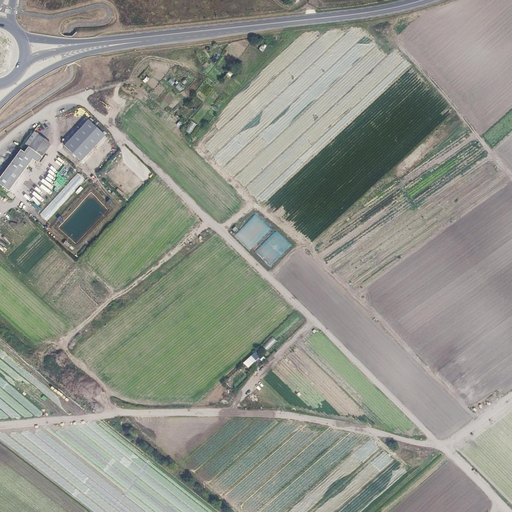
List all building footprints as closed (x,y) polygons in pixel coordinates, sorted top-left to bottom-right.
[(178,83),(175,87),(180,91),(183,87),(178,83)] [(106,135),(88,119),(64,146),(82,161),(106,135)] [(184,131),(190,134),(196,124),(191,121),(184,131)] [(27,140),(0,176),(0,186),(7,192),(31,160),(36,154),(41,158),(50,145),(33,132),(27,140)] [(36,154),(31,160),(37,164),(41,158),(36,154)] [(42,165),(48,157),(44,155),(39,163),(42,165)] [(135,155),(132,158),(138,165),(141,162),(135,155)] [(63,173),(67,176),(73,168),(68,165),(63,173)] [(77,172),(40,215),(47,222),(84,179),(77,172)] [(21,185),(26,179),(22,176),(17,183),(21,185)] [(41,184),(39,186),(48,194),(50,191),(41,184)] [(33,191),(31,194),(42,202),(44,200),(33,191)] [(32,196),(30,199),(37,205),(40,202),(32,196)] [(14,210),(9,215),(12,219),(18,214),(14,210)] [(251,247),(263,233),(266,235),(270,230),(254,215),(237,234),(251,247)] [(276,230),(256,251),(271,265),(291,244),(276,230)] [(271,336),(262,346),(267,351),(277,341),(271,336)] [(244,361),(249,366),(259,357),(254,352),(244,361)] [(249,388),(257,382),(254,378),(246,385),(249,388)] [(252,392),(262,382),(260,379),(249,389),(252,392)]
